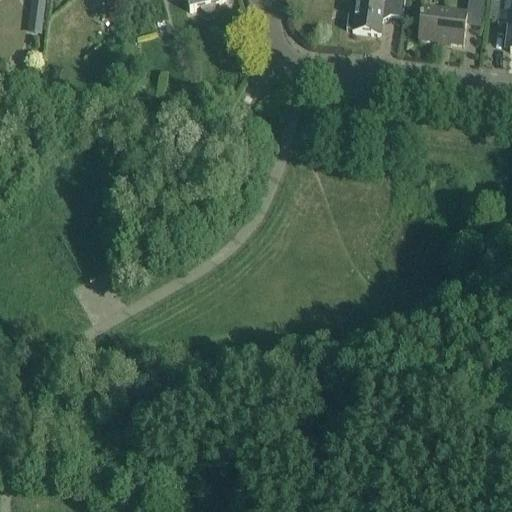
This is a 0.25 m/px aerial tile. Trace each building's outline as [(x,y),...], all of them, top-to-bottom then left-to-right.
[(43,22),(46,1),(36,0),(31,0),(29,20),(43,22)] [(186,0),(187,2),(190,15),(200,12),(202,16),(206,18),(210,18),(214,16),(216,13),(216,9),(226,6),(224,0),(186,0)] [(403,21),(405,0),(356,0),(354,20),(348,19),(346,33),(353,34),(352,36),(380,39),(382,25),(391,20),(403,21)] [(484,0),(468,0),(467,11),(483,13),(484,0)] [(511,29),(511,38),(510,55),(511,55),(511,0),(501,0),(498,28),(511,29)] [(418,44),(463,49),(468,17),(422,11),(418,44)]
